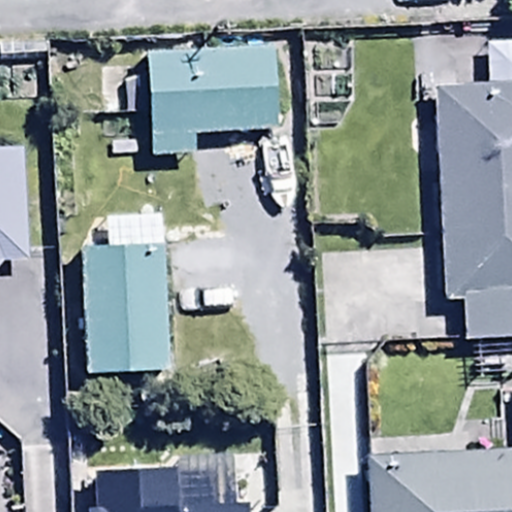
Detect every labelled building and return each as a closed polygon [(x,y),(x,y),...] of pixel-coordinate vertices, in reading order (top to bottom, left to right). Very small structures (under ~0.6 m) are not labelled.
[(511,31),(491,31),(491,74),(511,74),(511,31)] [(272,134),(268,52),(141,58),(147,161),(191,159),(190,138),(272,134)] [(511,346),(511,84),(432,86),(436,307),(457,306),(458,347),(511,346)] [(0,266),(19,266),(18,156),(0,156),(0,266)] [(157,217),(76,218),(78,337),(159,336),(157,217)] [(511,511),(511,456),(365,456),(365,511),(511,511)] [(82,511),(247,511),(247,506),(170,509),(169,474),(91,477),(92,510),(83,511),(82,511)]
